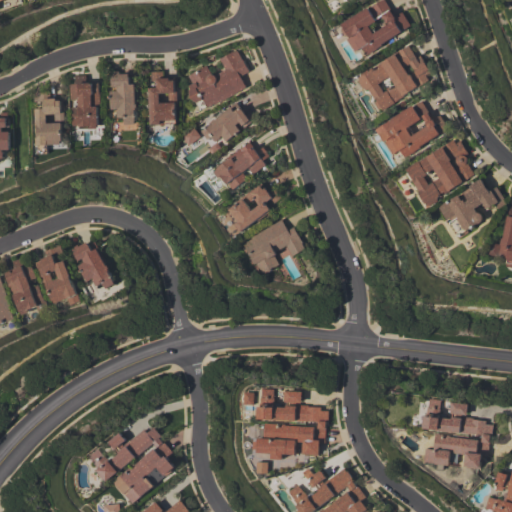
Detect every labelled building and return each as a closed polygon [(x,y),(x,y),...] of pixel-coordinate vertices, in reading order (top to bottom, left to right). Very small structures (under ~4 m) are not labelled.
[(342,23),(371,4),(372,6),(381,0),(385,0),(396,16),(403,11),(411,25),(385,42),(386,44),(368,55),(363,47),(356,51),(348,39),(351,37),(342,23)] [(429,80),(395,102),(395,103),(383,110),(382,108),(379,110),(374,102),(377,100),(376,99),(375,99),(368,89),(367,90),(365,88),(364,89),(358,80),(360,80),(358,77),(408,45),(416,57),(420,55),(432,72),(426,76),(429,80)] [(247,87),(207,108),(203,99),(197,102),(196,101),(195,101),(193,99),(192,99),(190,95),(191,94),(190,92),(190,91),(189,89),(191,89),(189,85),(193,83),(188,75),(207,65),(211,74),(213,74),(214,74),(215,74),(225,69),(219,58),(233,51),(234,52),(238,50),(242,59),(243,59),(249,71),(241,76),(247,87)] [(137,77),(137,100),(136,100),(136,103),(137,103),(138,119),(136,119),(136,124),(125,124),(125,118),(118,118),(118,111),(119,111),(119,109),(112,109),(111,98),(110,98),(110,95),(111,95),(111,90),(118,90),(118,86),(111,87),(111,71),(120,71),(120,73),(130,73),(130,77),(137,77)] [(151,124),(150,87),(157,87),(157,80),(152,81),(151,71),(164,71),(164,78),(170,77),(170,80),(175,80),(175,77),(177,77),(178,110),(177,110),(177,120),(177,123),(162,123),(162,124),(151,124)] [(101,125),(98,125),(98,128),(90,129),(90,126),(79,127),(79,125),(72,125),(72,107),(79,106),(79,99),(71,100),(70,84),(75,83),(75,75),(87,75),(87,82),(99,82),(99,93),(100,93),(101,125)] [(62,100),(62,98),(64,98),(65,130),(63,130),(63,141),(62,141),(62,144),(37,144),(37,137),(37,125),(35,125),(35,108),(44,108),(44,101),(34,101),(34,92),(51,92),(51,98),(57,98),(57,100),(62,100)] [(393,154),(385,141),(377,129),(388,121),(388,120),(412,104),(413,106),(421,100),(429,111),(428,112),(432,118),(434,119),(440,114),(449,128),(422,145),(423,146),(405,158),(400,150),(399,151),(398,150),(393,154)] [(216,142),(212,137),(209,140),(202,131),(204,129),(203,128),(207,125),(208,126),(210,124),(212,122),(212,121),(215,118),(216,119),(232,106),(231,105),(236,101),(247,115),(251,111),(256,117),(251,120),(252,122),(245,128),(240,122),(237,124),(242,130),(227,142),(222,135),(221,136),(222,137),(216,142)] [(10,117),(10,127),(3,127),(3,131),(10,131),(11,149),(4,149),(4,151),(5,151),(5,158),(0,158),(0,117),(1,117),(1,112),(8,112),(8,117),(10,117)] [(200,136),(189,145),(181,135),(193,126),(200,136)] [(467,162),(475,174),(467,179),(467,180),(437,199),(438,201),(428,207),(425,202),(423,203),(416,192),(419,191),(413,181),(406,169),(427,155),(427,156),(444,146),(443,145),(453,139),(456,143),(460,140),(468,153),(465,155),(466,156),(467,157),(468,159),(468,160),(468,161),(467,162)] [(234,190),(229,184),(228,184),(222,177),(220,178),(214,171),(218,168),(216,166),(240,147),(241,148),(250,141),(257,151),(263,146),(270,156),(264,161),(267,164),(254,174),(249,168),(244,172),(248,178),(234,190)] [(478,223),(465,231),(457,217),(451,221),(449,218),(447,220),(439,207),(441,206),(440,205),(447,201),(459,194),(461,199),(465,197),(462,192),(470,187),(469,185),(481,178),(489,191),(497,186),(504,198),(503,199),(506,203),(498,208),(495,204),(487,209),(483,203),(475,208),(477,212),(478,212),(480,212),(481,213),(483,214),(483,216),(484,217),(483,219),(483,221),(481,222),(480,223),(478,223)] [(271,209),(270,210),(271,211),(258,220),(242,232),(236,223),(239,221),(229,209),(244,198),(243,196),(252,189),(252,190),(261,184),(264,188),(266,187),(269,192),(275,187),(282,197),(275,203),(272,199),(266,203),(271,209)] [(511,267),(507,266),(508,259),(498,257),(498,256),(490,255),(492,242),(501,244),(502,238),(503,238),(507,215),(509,215),(510,205),(511,205),(511,267)] [(243,243),(252,238),(251,237),(281,219),(288,230),(293,226),(303,243),(302,243),(305,248),(293,256),(287,245),(276,252),(277,254),(275,255),(280,265),(262,275),(243,243)] [(69,249),(78,244),(79,246),(88,241),(90,244),(96,241),(108,262),(106,262),(108,265),(109,265),(111,268),(110,269),(112,271),(111,272),(112,274),(113,274),(116,279),(115,279),(117,283),(107,289),(104,283),(99,286),(94,279),(88,282),(79,265),(86,262),(84,258),(77,262),(69,249)] [(66,260),(72,276),(71,277),(75,287),(76,287),(82,300),(71,305),(68,298),(56,303),(55,300),(54,300),(48,287),(46,288),(35,262),(47,257),(45,251),(61,244),(64,252),(55,256),(58,263),(66,260)] [(32,263),(38,278),(31,280),(33,287),(40,285),(46,300),(47,300),(51,310),(41,314),(38,307),(31,310),(32,312),(24,315),(22,312),(20,313),(4,273),(16,268),(13,261),(24,257),(27,264),(32,263)] [(0,276),(1,276),(13,308),(12,308),(16,318),(0,324),(0,276)] [(260,418),(261,406),(262,406),(262,403),(261,403),(262,397),(263,388),(276,389),(275,398),(276,398),(276,406),(287,406),(288,402),(287,402),(287,400),(284,400),(285,392),(287,392),(287,390),(303,391),(303,402),(298,402),(298,404),(303,404),(309,404),(309,406),(322,406),(322,410),(329,410),(328,421),(327,421),(326,442),(321,442),(320,455),(304,454),(305,442),(300,442),(299,454),(285,453),(284,459),(273,459),(273,453),(259,452),(260,449),(256,449),(257,441),(260,441),(260,437),(266,438),(267,422),(287,423),(287,425),(316,426),(316,427),(318,427),(319,422),(260,418)] [(494,424),(493,435),(491,435),(489,456),(484,456),(483,467),(481,467),(481,468),(468,467),(468,466),(467,466),(468,454),(452,453),(451,465),(437,464),(437,463),(426,462),(427,448),(435,449),(436,433),(451,435),(451,436),(480,439),(480,440),(482,440),(483,434),(425,429),(426,419),(426,416),(428,416),(428,407),(429,407),(430,398),(442,400),(441,409),(442,409),(441,417),(452,418),(453,413),(452,413),(452,411),(450,411),(451,403),(453,403),(453,402),(469,403),(468,415),(463,414),(463,416),(468,416),(468,417),(475,417),(475,419),(487,420),(486,424),(494,424)] [(110,481),(108,479),(106,480),(101,474),(103,472),(101,470),(102,469),(96,463),(97,462),(92,455),(100,448),(106,455),(107,455),(112,461),(121,453),(117,448),(115,450),(109,443),(122,432),(128,440),(124,443),(125,444),(130,441),(145,429),(148,433),(155,427),(162,436),(160,437),(165,442),(174,453),(169,457),(177,468),(167,476),(166,475),(159,466),(148,475),(156,485),(134,503),(115,480),(132,466),(132,467),(158,446),(155,443),(121,471),(122,471),(110,481)] [(369,509),(367,510),(369,511),(350,511),(349,510),(346,511),(318,511),(324,508),(325,509),(351,490),(348,486),(319,507),(320,508),(314,511),(300,511),(299,510),(301,509),(299,506),(299,505),(294,499),(295,498),(289,491),(299,484),(304,491),(305,491),(310,497),(319,490),(316,485),(313,488),(310,484),(309,485),(306,481),(309,480),(303,472),(309,467),(314,474),(321,469),(327,477),(323,480),(324,482),(329,478),(329,479),(345,467),(355,481),(354,481),(356,485),(357,484),(366,497),(362,500),(369,509)] [(511,511),(498,511),(495,511),(495,510),(486,508),(490,496),(506,501),(506,500),(507,500),(510,489),(505,488),(504,491),(498,489),(498,491),(496,490),(496,489),(495,489),(496,483),(495,482),(499,471),(509,474),(507,479),(509,480),(510,475),(511,475),(511,471),(511,511)] [(144,511),(156,501),(164,510),(162,511),(165,511),(179,499),(190,511),(144,511)]
